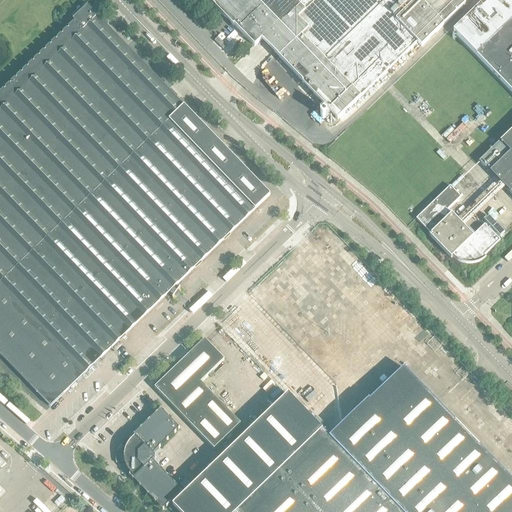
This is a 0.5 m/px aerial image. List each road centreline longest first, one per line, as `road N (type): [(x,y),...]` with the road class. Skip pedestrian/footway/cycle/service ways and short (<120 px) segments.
road 1 (unclassified): [(55,456),(324,194)]
road 2 (tertiary): [(324,194),(237,122),(118,0)]
road 3 (tertiary): [(454,316),(324,194)]
